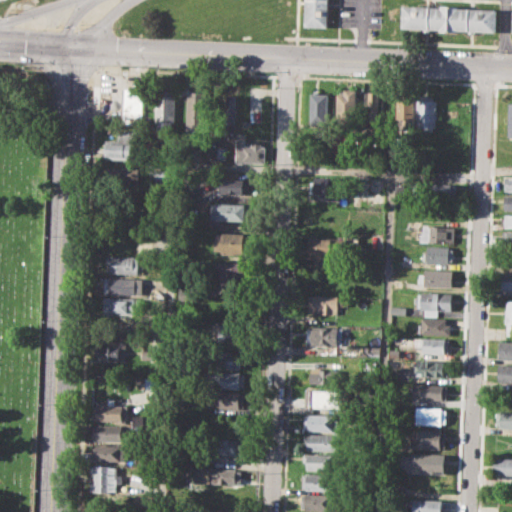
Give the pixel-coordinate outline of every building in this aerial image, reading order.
[(308,0),(307,28),(329,29),(331,0),(308,0)] [(405,31),(498,35),(498,12),(406,8),(405,31)] [(338,93),(344,93),(344,87),(358,88),(357,125),(337,124),(338,93)] [(157,88),(177,89),(176,129),(159,128),(159,123),(155,122),(157,88)] [(188,90),(209,91),(208,128),(186,128),(188,90)] [(365,91),(364,124),(381,125),(383,92),(365,91)] [(396,91),(414,92),(413,124),(404,124),(404,118),(395,118),(396,91)] [(311,93),(330,94),(328,127),(310,126),(311,93)] [(220,94),(237,94),(235,126),(219,125),(220,94)] [(417,99),(421,99),(421,94),(433,95),(433,99),(437,99),(437,127),(432,127),(432,131),(420,131),(420,126),(417,126),(417,99)] [(123,112),(131,97),(147,98),(147,100),(152,101),(151,125),(126,123),(126,115),(123,112)] [(119,129),(140,130),(139,159),(106,158),(107,140),(119,141),(119,129)] [(235,136),(247,136),(247,144),(251,144),(252,141),(261,142),(261,145),(267,145),(266,163),(235,163),(235,136)] [(334,136),(346,137),(346,153),(333,152),(334,136)] [(108,167),(139,168),(138,184),(108,183),(108,167)] [(150,169),(168,170),(168,186),(149,185),(150,169)] [(314,175),(346,177),(345,200),(313,199),(314,175)] [(369,177),(384,178),(384,201),(368,201),(369,177)] [(221,178),(251,179),(250,192),(221,191),(221,178)] [(421,182),(455,184),(454,200),(420,198),(421,182)] [(394,183),(404,184),(403,197),(393,197),(394,183)] [(504,195),(511,195),(511,210),(503,210),(504,195)] [(212,202),(251,204),(250,220),(211,218),(212,202)] [(503,214),(511,214),(511,227),(503,227),(503,214)] [(423,224),(453,226),(452,243),(419,241),(419,233),(422,233),(423,224)] [(215,231),(249,232),(248,253),(221,253),(221,249),(215,249),(215,231)] [(309,237),(344,238),(344,259),(308,258),(309,237)] [(427,246),(453,247),(453,263),(421,261),(422,250),(427,250),(427,246)] [(511,266),(501,266),(502,248),(511,248),(511,266)] [(108,254),(141,255),(140,274),(111,273),(112,264),(108,264),(108,254)] [(211,261),(246,262),(246,284),(211,284),(211,261)] [(424,269),(453,270),(452,287),(424,286),(424,282),(418,282),(418,273),(424,273),(424,269)] [(500,271),(511,271),(511,289),(499,289),(500,271)] [(107,276),(142,277),(141,293),(106,293),(107,276)] [(179,288),(195,288),(195,302),(179,302),(179,288)] [(417,291),(452,292),(452,310),(437,309),(437,314),(423,313),(423,308),(417,308),(417,291)] [(306,295),(339,295),(338,315),(305,314),(306,295)] [(105,296),(142,297),(142,308),(135,307),(135,314),(104,313),(105,296)] [(391,305),(405,305),(405,313),(390,313),(391,305)] [(421,317),(447,318),(446,324),(451,324),(451,335),(415,333),(415,323),(421,323),(421,317)] [(219,341),(233,340),(231,322),(211,323),(211,332),(218,332),(219,341)] [(307,345),(331,345),(330,327),(307,328),(307,345)] [(414,337),(450,338),(449,354),(422,353),(422,346),(414,345),(414,337)] [(100,344),(110,344),(110,340),(127,340),(127,360),(99,360),(100,344)] [(499,340),(511,340),(511,358),(498,358),(499,340)] [(143,348),(158,348),(158,359),(142,359),(143,348)] [(390,348),(401,349),(400,357),(389,356),(390,348)] [(205,350),(241,351),(240,368),(205,367),(205,350)] [(417,360),(449,361),(448,378),(421,377),(421,371),(416,371),(417,360)] [(497,364),(511,364),(511,381),(496,381),(497,364)] [(392,367),(410,368),(409,380),(391,379),(392,367)] [(294,368),(334,369),(334,384),(294,383),(294,368)] [(206,370),(245,372),(244,389),(205,387),(206,370)] [(144,378),(158,378),(158,391),(144,390),(144,378)] [(413,383),(449,385),(448,400),(413,398),(413,383)] [(305,389),(343,390),(342,407),(313,406),(313,411),(300,410),(300,405),(305,405),(305,389)] [(208,391),(243,392),(242,409),(219,408),(219,403),(208,403),(208,391)] [(94,404),(108,404),(108,398),(116,398),(116,405),(128,405),(128,420),(94,419),(94,404)] [(416,406),(447,407),(446,425),(415,423),(416,406)] [(495,411),(511,411),(511,427),(494,427),(495,411)] [(303,420),(309,421),(309,413),(342,414),(342,431),(303,430),(303,420)] [(132,414),(143,414),(143,424),(133,424),(132,414)] [(95,424),(129,425),(129,441),(94,440),(95,424)] [(411,432),(415,432),(415,428),(442,430),(442,433),(447,433),(446,446),(441,446),(441,449),(410,447),(411,432)] [(304,434),(340,435),(339,451),(303,450),(304,434)] [(216,438),(244,439),(243,454),(215,453),(216,438)] [(93,444),(127,445),(126,460),(92,459),(93,444)] [(409,452),(446,454),(445,474),(408,472),(409,452)] [(303,454),(336,455),(335,471),(303,470),(303,454)] [(492,456),(511,456),(511,473),(491,473),(492,456)] [(91,464),(119,464),(119,472),(124,472),(124,483),(118,483),(118,492),(90,492),(90,483),(95,483),(95,472),(91,472),(91,464)] [(194,467),(242,468),(241,485),(193,483),(194,467)] [(302,473),(336,474),(336,490),(302,489),(302,473)] [(302,493),(336,494),(336,511),(301,510),(302,493)] [(137,494),(155,494),(155,507),(136,506),(137,494)] [(406,499),(443,500),(442,511),(412,511),(412,507),(406,507),(406,499)]
